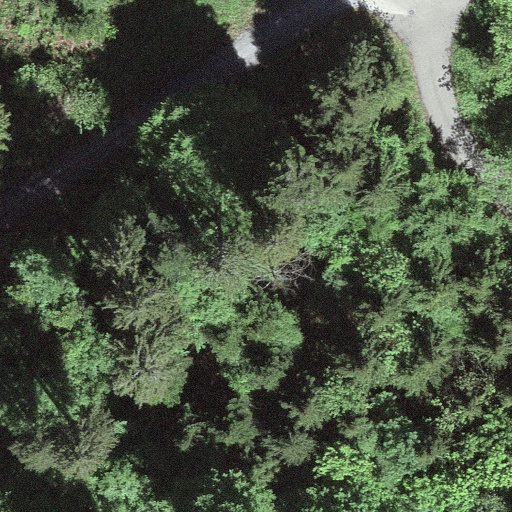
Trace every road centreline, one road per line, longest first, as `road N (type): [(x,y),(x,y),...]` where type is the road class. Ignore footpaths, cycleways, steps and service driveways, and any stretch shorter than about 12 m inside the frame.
road 1 (track): [(327,0),(232,49),(0,209)]
road 2 (track): [(511,183),(466,149),(439,94),(431,0)]
